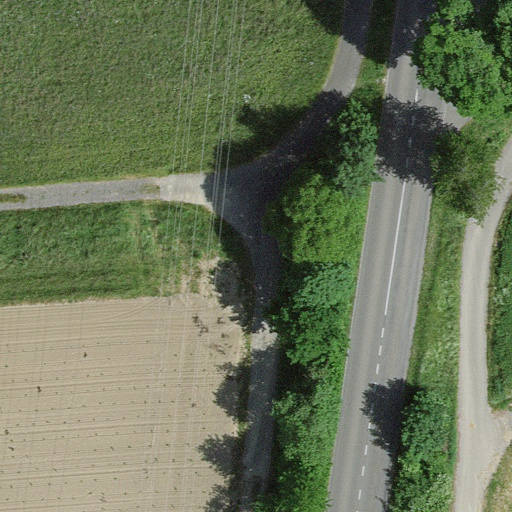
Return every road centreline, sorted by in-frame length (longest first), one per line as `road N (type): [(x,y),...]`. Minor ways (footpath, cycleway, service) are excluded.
road 1 (tertiary): [(357,511),(428,0)]
road 2 (track): [(511,165),(486,217),(472,277),(467,511)]
